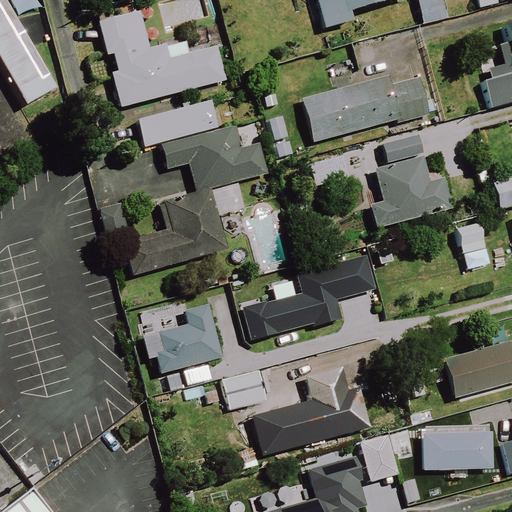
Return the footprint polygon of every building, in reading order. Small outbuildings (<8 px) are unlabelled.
[(309,0),(319,34),(347,26),(344,18),(403,1),(402,0),(309,0)] [(511,2),(511,0),(471,0),(475,12),(511,2)] [(148,23),(137,26),(130,1),(90,12),(103,60),(108,59),(112,75),(106,77),(116,113),(212,88),(203,53),(183,58),(180,46),(145,55),(141,41),(152,39),(148,23)] [(52,93),(0,2),(0,74),(21,110),(52,93)] [(511,25),(498,30),(502,46),(497,47),(502,66),(507,65),(511,80),(511,79),(511,25)] [(452,75),(447,54),(424,60),(437,113),(469,104),(461,73),(452,75)] [(434,114),(427,116),(417,79),(386,87),(384,81),(297,105),(309,149),(353,137),(359,158),(376,153),(370,132),(417,119),(420,130),(437,125),(434,114)] [(155,148),(212,133),(204,105),(132,125),(140,152),(155,148)] [(212,133),(155,148),(162,175),(183,169),(191,198),(232,187),(263,178),(250,130),(214,139),(212,133)] [(344,183),(338,160),(305,169),(311,191),(344,183)] [(424,188),(418,164),(370,175),(378,207),(368,209),(373,232),(448,215),(440,184),(424,188)] [(511,210),(511,179),(487,187),(495,215),(511,210)] [(232,187),(191,198),(154,208),(162,234),(119,246),(128,280),(222,254),(213,220),(239,213),(232,187)] [(118,202),(94,206),(100,245),(124,242),(118,202)] [(279,335),(268,291),(247,296),(249,303),(230,308),(245,369),(299,356),(292,332),(279,335)] [(159,324),(154,309),(131,317),(136,332),(159,324)] [(511,386),(511,370),(505,346),(438,365),(449,404),(511,386)] [(184,370),(155,378),(159,395),(189,387),(184,370)] [(301,382),(311,421),(288,427),(285,412),(262,418),(271,456),(362,433),(351,393),(342,395),(337,373),(301,382)] [(261,405),(253,377),(218,386),(225,415),(261,405)] [(488,473),(487,437),(418,438),(419,475),(488,473)] [(511,476),(511,443),(497,447),(505,478),(511,476)] [(360,504),(349,462),(304,474),(313,511),(354,511),(353,506),(360,504)] [(41,511),(27,493),(2,511),(41,511)]
